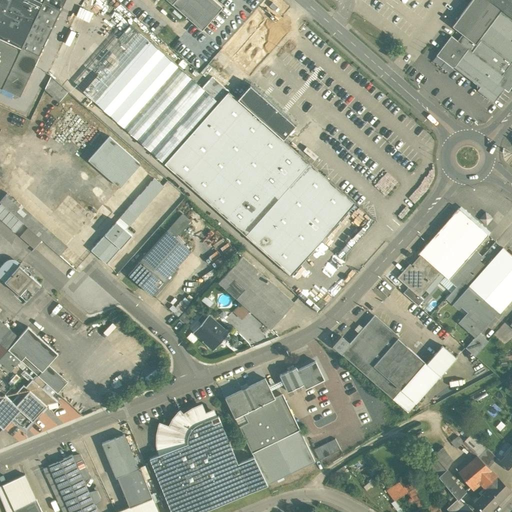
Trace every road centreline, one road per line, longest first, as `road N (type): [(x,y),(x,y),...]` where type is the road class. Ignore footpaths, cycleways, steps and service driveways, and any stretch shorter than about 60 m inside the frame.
road 1 (unclassified): [(187,384),(316,329),(455,174)]
road 2 (unclassified): [(302,0),(455,136)]
road 3 (unclassified): [(0,462),(187,384)]
road 4 (unclassified): [(187,384),(167,331),(99,273)]
